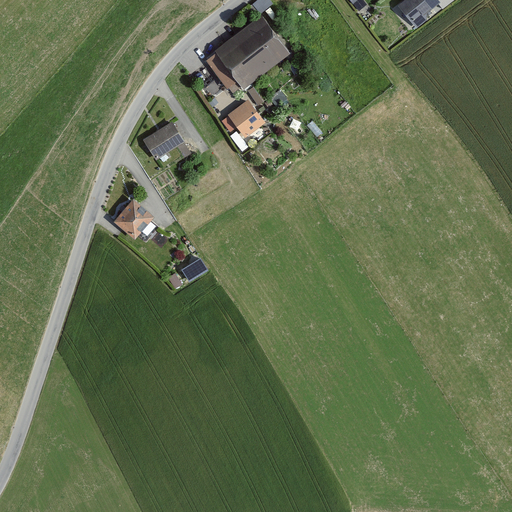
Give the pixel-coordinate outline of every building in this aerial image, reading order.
[(270,0),(258,0),(253,5),(260,14),(273,3),(270,0)] [(367,5),(363,0),(350,0),(359,11),(367,5)] [(402,0),(398,4),(410,21),(437,0),(402,0)] [(263,16),(206,57),(228,87),(237,80),(243,88),(290,54),(263,16)] [(253,87),(248,91),(258,105),(263,101),(253,87)] [(262,123),(248,104),(231,117),(245,136),(262,123)] [(172,124),(144,140),(156,160),(159,157),(162,162),(170,157),(166,152),(177,146),(184,157),(190,154),(172,124)] [(133,200),(116,221),(135,237),(153,217),(133,200)] [(200,258),(181,270),(188,281),(207,270),(200,258)] [(175,273),(168,277),(175,289),(182,285),(175,273)]
